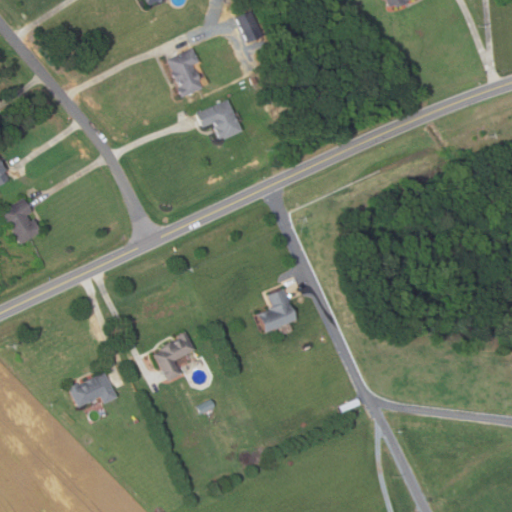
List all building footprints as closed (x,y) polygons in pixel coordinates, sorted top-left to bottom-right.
[(260,36),(245,42),(235,16),(250,11),(260,36)] [(180,98),(175,87),(178,85),(175,80),(165,60),(191,47),(197,62),(190,66),(192,71),(195,70),(199,79),(196,80),(200,88),(180,98)] [(225,99),(239,131),(221,139),(220,137),(217,139),(212,128),(214,126),(212,122),(200,127),(194,113),(225,99)] [(19,242),(0,211),(23,196),(32,211),(25,215),(29,220),(32,218),(39,229),(19,242)] [(282,289),(294,320),(264,332),(256,314),(265,310),(266,312),(269,310),(267,307),(271,306),(266,295),(282,289)] [(166,380),(153,354),(159,351),(157,348),(175,339),(173,336),(184,331),(194,349),(173,360),(180,373),(166,380)] [(77,406),(68,386),(76,382),(77,384),(103,371),(116,396),(104,402),(100,395),(77,406)] [(198,415),(195,407),(211,399),(214,407),(198,415)]
